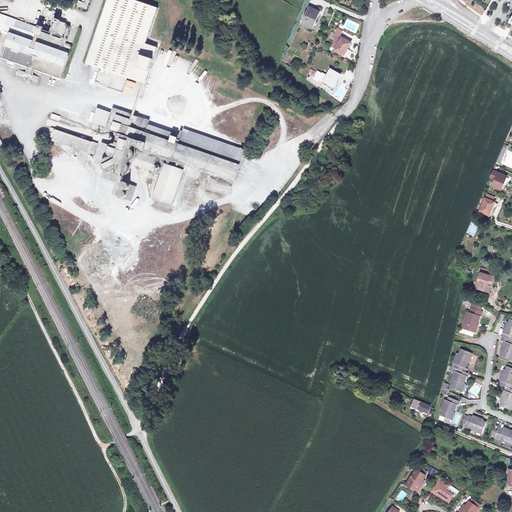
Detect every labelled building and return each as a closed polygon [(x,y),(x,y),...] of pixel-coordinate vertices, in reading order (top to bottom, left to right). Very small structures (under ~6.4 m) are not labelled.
[(158,8),(134,0),(107,0),(86,63),(100,69),(96,80),(100,82),(103,83),(105,79),(108,80),(107,86),(121,90),(126,77),(145,84),(157,48),(146,44),(158,8)] [(42,17),(62,23),(64,15),(46,8),(42,17)] [(304,24),(314,29),(321,13),(311,9),(304,24)] [(62,23),(42,17),(40,25),(37,24),(35,28),(0,14),(0,30),(9,34),(1,59),(0,63),(18,69),(16,76),(40,84),(42,79),(58,84),(71,47),(65,45),(68,36),(64,35),(67,25),(62,23)] [(335,52),(344,57),(351,45),(339,38),(338,38),(338,37),(334,35),(332,40),(335,41),(334,44),(338,46),(336,50),(335,52)] [(169,53),(168,55),(166,54),(161,68),(167,70),(173,55),(169,53)] [(321,75),(317,73),(314,80),(318,82),(319,80),(332,88),(339,76),(330,71),(327,77),(322,75),(321,75)] [(116,142),(132,150),(133,148),(139,150),(134,166),(164,176),(163,179),(181,186),(189,164),(216,174),(215,178),(224,181),(225,177),(235,182),(240,167),(145,133),(147,124),(97,107),(92,122),(110,129),(108,134),(111,134),(113,138),(116,140),(116,142)] [(51,113),(50,118),(59,121),(60,116),(51,113)] [(145,133),(240,167),(245,155),(184,133),(183,137),(147,124),(145,133)] [(93,156),(97,144),(56,130),(52,141),(93,156)] [(133,151),(132,150),(116,142),(112,142),(109,144),(108,148),(108,150),(109,152),(110,154),(111,155),(110,157),(109,157),(107,157),(106,159),(105,160),(103,161),(103,164),(103,166),(104,168),(105,169),(117,174),(119,175),(122,174),(124,173),(126,170),(127,169),(127,166),(127,164),(126,162),(127,160),(128,160),(130,160),(131,159),(133,157),(133,155),(134,153),(133,151)] [(495,163),(499,165),(507,146),(503,144),(495,163)] [(488,177),(494,180),(491,186),(500,190),(505,177),(491,170),(488,177)] [(174,204),(181,186),(163,179),(157,198),(174,204)] [(124,184),(127,184),(117,180),(112,196),(121,199),(119,197),(118,195),(118,193),(119,191),(121,191),(121,189),(121,186),(122,185),(124,184)] [(129,185),(127,184),(124,184),(122,185),(121,186),(121,189),(121,191),(119,191),(118,193),(118,195),(119,197),(121,199),(123,199),(124,198),(126,197),(126,194),(126,192),(128,191),(129,190),(129,187),(129,185)] [(136,187),(134,186),(127,184),(129,185),(129,187),(129,190),(128,191),(126,192),(126,194),(126,197),(124,198),(123,199),(121,199),(128,201),(131,202),(136,187)] [(477,212),(487,216),(493,202),(491,201),(493,197),(485,194),(483,198),(480,205),(477,212)] [(457,264),(467,269),(469,266),(458,261),(457,264)] [(488,294),(491,286),(487,285),(488,283),(486,282),(488,275),(487,275),(490,266),(483,264),(474,289),(488,294)] [(472,308),(481,311),(483,306),(472,303),(471,307),(472,308)] [(481,311),(472,308),(470,314),(466,312),(463,324),(466,325),(465,330),(476,334),(478,329),(476,328),(480,316),(482,317),(484,312),(481,311)] [(511,340),(511,320),(509,320),(507,325),(505,324),(502,333),(504,334),(503,337),(511,340)] [(511,340),(503,337),(502,340),(504,341),(501,349),(503,349),(501,356),(511,360),(511,359),(511,340)] [(459,369),(466,372),(467,369),(465,368),(468,358),(470,359),(472,354),(462,350),(460,355),(457,354),(454,364),(456,364),(455,368),(459,369)] [(469,373),(466,372),(459,369),(455,368),(453,367),(451,372),(455,373),(452,382),(454,383),(452,388),(463,392),(465,386),(463,385),(463,383),(466,376),(468,377),(469,373)] [(501,385),(508,388),(511,389),(511,384),(511,385),(511,383),(511,368),(508,367),(506,371),(504,371),(500,381),(502,382),(501,385)] [(380,396),(384,398),(389,389),(385,387),(380,396)] [(511,408),(511,389),(508,388),(507,391),(504,390),(501,397),(504,398),(502,405),(511,408)] [(441,410),(443,411),(441,416),(446,418),(453,421),(455,416),(453,415),(456,405),(459,406),(460,402),(448,397),(447,401),(445,401),(441,410)] [(428,414),(430,407),(416,401),(413,407),(428,414)] [(469,417),(467,424),(466,427),(469,428),(469,426),(477,429),(476,432),(482,434),(486,423),(480,420),(481,418),(474,416),(473,417),(470,416),(469,417)] [(498,431),(495,439),(499,440),(500,439),(508,442),(507,444),(511,445),(511,430),(511,429),(511,428),(504,426),(503,428),(500,426),(498,431)] [(419,466),(417,469),(425,475),(427,472),(419,466)] [(419,483),(422,479),(425,475),(417,469),(406,485),(408,486),(410,485),(418,491),(422,485),(419,483)] [(449,503),(454,495),(447,490),(449,487),(439,480),(431,491),(449,503)] [(447,490),(454,495),(456,496),(459,491),(450,485),(449,487),(447,490)] [(477,504),(471,501),(470,500),(467,505),(465,507),(463,506),(460,511),(461,511),(473,511),(475,509),(477,511),(480,506),(477,504)] [(506,504),(503,502),(500,501),(498,507),(505,510),(506,504)]
